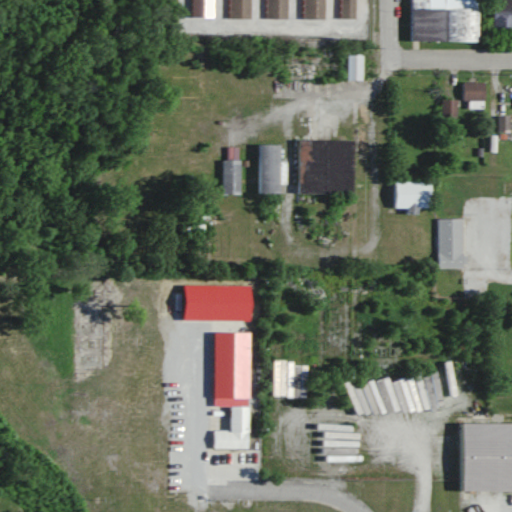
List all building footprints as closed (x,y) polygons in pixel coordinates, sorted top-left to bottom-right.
[(248,0),(227,0),(227,18),(248,18),(248,0)] [(285,19),(285,0),(264,0),(264,18),(285,19)] [(322,0),(301,0),(301,18),(323,19),(322,0)] [(353,18),(353,0),(338,0),(339,18),(353,18)] [(408,0),(408,40),(474,41),(474,0),(408,0)] [(511,29),(511,0),(491,0),(492,29),(511,29)] [(358,79),(358,54),(344,54),(344,79),(358,79)] [(481,82),(459,81),(459,104),(477,104),(477,106),(481,106),(481,82)] [(453,118),(454,100),(440,100),(439,117),(453,118)] [(295,194),(349,194),(349,140),(295,140),(295,194)] [(283,144),(256,144),(256,194),(276,194),(276,184),(283,184),(283,144)] [(237,160),(220,160),(220,194),(237,194),(237,160)] [(426,181),(391,181),(391,209),(426,209),(426,181)] [(435,268),(459,268),(459,218),(435,218),(435,268)] [(245,395),(245,360),(223,360),(223,395),(245,395)] [(245,406),(227,406),(227,431),(210,431),(210,449),(245,449),(245,406)]
